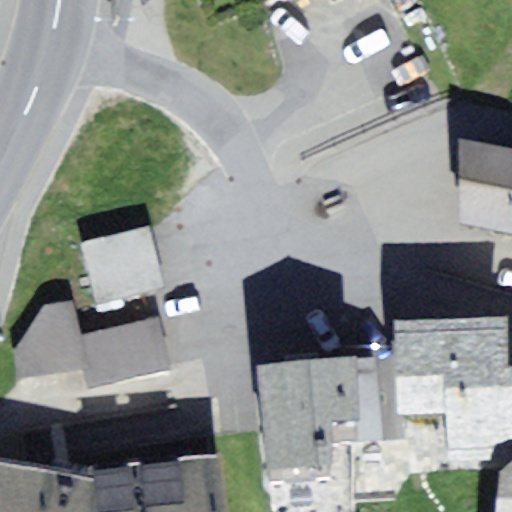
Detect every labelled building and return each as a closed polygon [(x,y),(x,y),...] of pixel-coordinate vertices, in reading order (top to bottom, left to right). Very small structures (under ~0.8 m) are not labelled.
[(511,149),(459,139),(465,226),(511,235),(511,149)] [(150,228),(82,245),(97,306),(165,289),(150,228)] [(82,335),(73,301),(46,305),(12,352),(18,380),(84,370),(91,368),(82,335)] [(159,317),(82,335),(91,368),(84,370),(89,388),(173,368),(159,317)] [(499,473),(511,458),(511,360),(509,319),(394,326),(396,412),(448,413),(448,471),(499,473)] [(309,361),(257,366),(268,484),(334,478),(328,421),(358,419),(355,362),(355,356),(309,361)] [(379,360),(355,362),(358,419),(356,443),(384,438),(379,360)] [(228,511),(220,453),(87,474),(0,457),(0,511),(228,511)] [(511,511),(511,458),(499,473),(495,511),(511,511)]
